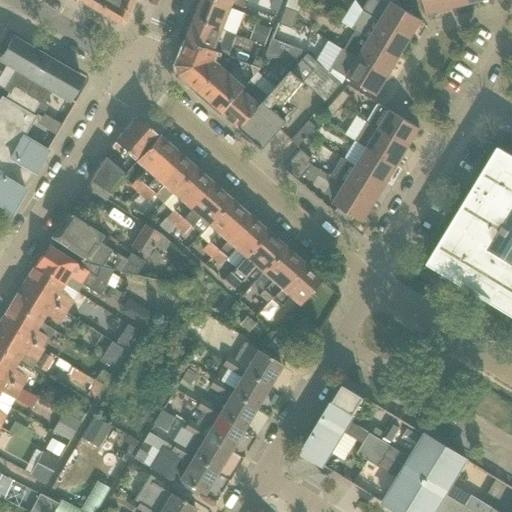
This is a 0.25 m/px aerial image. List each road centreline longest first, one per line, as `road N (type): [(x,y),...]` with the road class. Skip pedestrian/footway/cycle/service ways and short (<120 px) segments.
road 1 (residential): [(369,284),(131,77)]
road 2 (residential): [(369,284),(478,96),(511,116)]
road 3 (residential): [(8,262),(131,77)]
road 4 (residential): [(333,344),(511,451)]
road 5 (residential): [(511,378),(369,284)]
road 6 (residential): [(255,475),(333,344)]
road 7 (residential): [(131,77),(13,0)]
